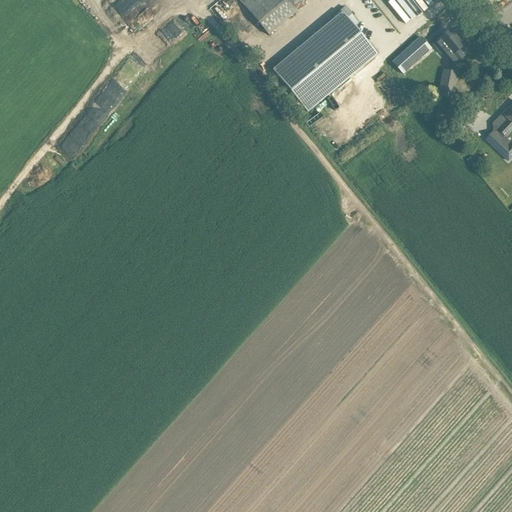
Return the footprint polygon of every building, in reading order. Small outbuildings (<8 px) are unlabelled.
[(239,0),(269,36),(296,13),(292,8),(302,0),(239,0)] [(396,0),(410,17),(418,10),(410,0),(396,0)] [(333,16),(335,18),(273,70),(308,112),(378,54),(355,26),(359,23),(345,7),(333,16)] [(450,31),(434,45),(442,54),(444,53),(454,65),(464,56),(459,50),(463,47),(450,31)] [(420,37),(392,62),(404,74),(431,49),(420,37)] [(141,70),(154,55),(144,46),(131,61),(141,70)] [(452,99),(453,99),(458,73),(443,70),(438,96),(439,97),(437,106),(450,109),(452,99)] [(502,114),(492,125),(497,130),(494,133),(501,139),(493,147),(508,161),(511,157),(511,104),(508,109),(508,108),(502,114)]
